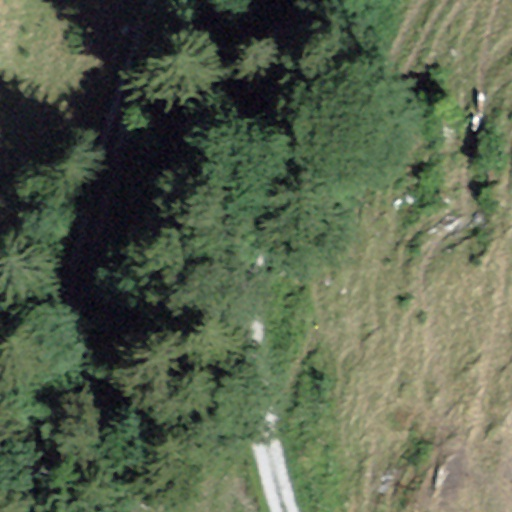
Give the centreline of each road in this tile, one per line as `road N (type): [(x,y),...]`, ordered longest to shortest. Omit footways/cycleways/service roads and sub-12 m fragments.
road 1 (track): [(154,0),(137,41),(42,511)]
road 2 (track): [(297,0),(253,337),(261,410),(289,511)]
